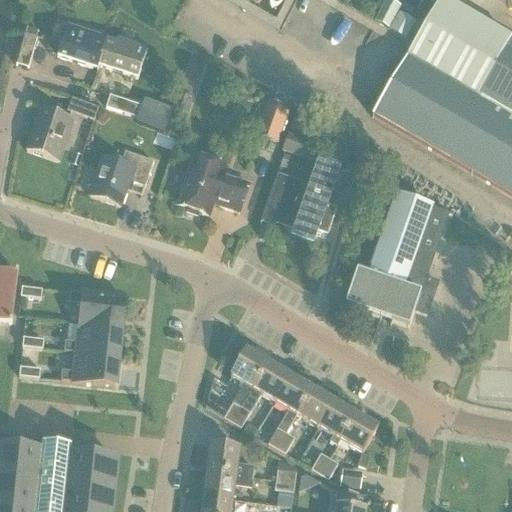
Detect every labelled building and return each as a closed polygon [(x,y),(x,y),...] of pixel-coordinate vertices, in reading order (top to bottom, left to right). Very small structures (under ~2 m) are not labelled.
[(511,44),(509,43),(510,41),(441,0),(371,118),(511,200),(511,44)] [(420,0),(404,0),(403,3),(415,10),(420,0)] [(400,10),(390,5),(378,25),(388,31),(400,10)] [(406,39),(414,26),(398,16),(389,30),(406,39)] [(27,28),(25,36),(16,66),(28,69),(38,31),(27,28)] [(97,72),(98,68),(97,68),(106,41),(66,28),(56,58),(97,72)] [(97,68),(98,68),(137,80),(147,50),(117,40),(115,44),(106,41),(97,68)] [(136,119),(140,108),(110,98),(106,109),(136,119)] [(93,122),(97,110),(71,100),(67,112),(93,122)] [(143,101),(135,124),(161,134),(170,111),(143,101)] [(287,114),(267,107),(257,137),(277,144),(287,114)] [(58,164),(72,123),(40,112),(26,153),(58,164)] [(316,148),(288,138),(283,153),(311,163),(316,148)] [(144,189),(152,164),(124,154),(120,167),(102,161),(89,199),(119,209),(128,184),(144,189)] [(224,170),(195,159),(178,208),(184,210),(185,214),(197,218),(201,217),(207,219),(211,206),(238,215),(248,187),(221,178),(224,170)] [(310,189),(277,177),(259,225),(260,226),(261,225),(273,229),(277,226),(294,232),(291,243),(313,250),(318,235),(326,238),(340,199),(329,195),(336,174),(318,167),(310,189)] [(395,199),(395,200),(380,194),(372,215),(387,221),(367,279),(355,275),(344,307),(391,323),(389,328),(390,328),(392,324),(408,329),(413,314),(426,318),(437,285),(425,281),(447,218),(451,219),(451,218),(395,199)] [(0,324),(12,326),(18,275),(0,272),(0,324)] [(41,292),(21,290),(20,299),(40,301),(41,292)] [(123,301),(69,295),(68,305),(81,307),(79,326),(120,330),(123,301)] [(120,330),(79,326),(77,346),(64,344),(63,354),(76,356),(117,360),(120,330)] [(43,342),(22,340),(21,350),(42,352),(43,342)] [(223,421),(232,427),(267,366),(245,353),(230,379),(244,387),(233,406),(223,421)] [(117,360),(76,356),(74,375),(61,374),(60,384),(114,390),(117,360)] [(262,398),(274,405),(289,379),(267,366),(232,427),(242,432),(251,417),(262,398)] [(39,372),(19,370),(18,379),(38,381),(39,372)] [(285,437),(297,419),(296,418),(311,392),(289,379),(274,405),(288,414),(267,448),(275,452),(285,436),(285,437)] [(296,418),(297,419),(317,431),(333,405),(311,392),(296,418)] [(333,405),(317,431),(339,444),(354,418),(333,405)] [(354,418),(339,444),(361,457),(377,431),(354,418)] [(294,442),(285,437),(285,436),(275,452),(285,458),(294,442)] [(40,456),(0,451),(0,511),(110,511),(116,464),(69,459),(70,450),(41,447),(40,456)] [(209,449),(205,474),(235,478),(239,453),(209,449)] [(319,478),(328,462),(320,458),(311,473),(319,478)] [(337,467),(328,462),(319,478),(328,483),(337,467)] [(363,475),(343,472),(341,489),(360,492),(363,475)] [(235,478),(205,474),(202,499),(232,503),(234,489),(250,491),(252,480),(235,478)] [(277,474),(276,484),(294,486),(295,477),(277,474)] [(294,486),(276,484),(275,494),(293,496),(294,486)] [(380,502),(380,490),(361,490),(361,502),(380,502)] [(230,511),(232,503),(202,499),(200,511),(230,511)]
